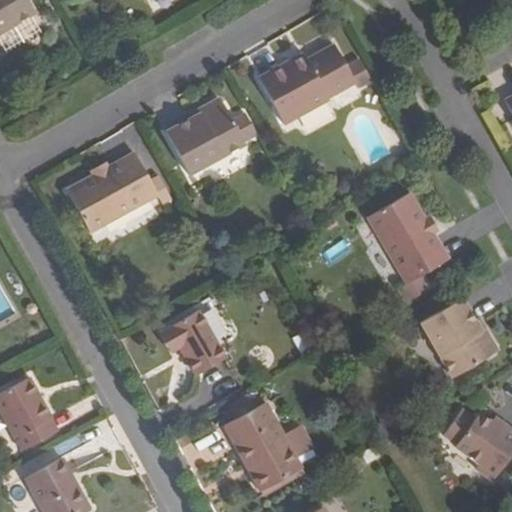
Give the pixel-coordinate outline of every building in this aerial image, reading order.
[(0,0),(0,33),(34,13),(26,0),(0,0)] [(260,79),(284,124),(328,100),(327,98),(354,84),(357,89),(371,82),(360,61),(346,69),(334,47),(307,61),(304,55),(260,79)] [(167,133),(190,174),(244,145),(257,137),(245,115),(232,122),(220,100),(188,116),(191,120),(167,133)] [(135,154),(109,169),(92,177),(67,191),(90,233),(157,195),(162,205),(171,199),(159,178),(150,182),(135,154)] [(89,172),(92,177),(109,169),(106,163),(89,172)] [(435,236),(424,218),(409,192),(369,217),(407,284),(397,290),(405,304),(431,288),(423,274),(448,260),(435,236)] [(428,215),(424,218),(435,236),(439,233),(428,215)] [(422,322),(453,379),(497,354),(479,322),(476,323),(463,299),(422,322)] [(173,351),(177,349),(194,377),(225,359),(197,312),(162,332),(173,351)] [(30,378),(0,394),(0,413),(22,453),(57,433),(51,421),(52,420),(30,378)] [(236,419),(252,410),(246,398),(229,408),(236,419)] [(236,419),(224,427),(264,496),(305,472),(298,461),(315,451),(301,430),(286,439),(264,402),(252,410),(236,419)] [(475,468),(491,481),(511,451),(511,430),(503,424),(499,430),(478,414),(473,420),(461,411),(442,436),(455,445),(453,448),(477,465),(475,468)] [(62,459),(24,480),(41,511),(85,511),(90,510),(62,459)]
